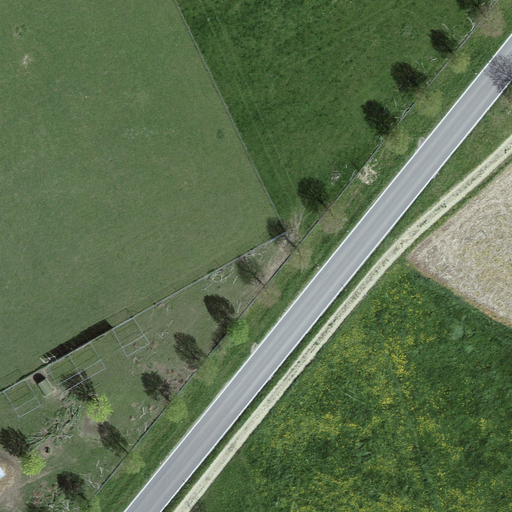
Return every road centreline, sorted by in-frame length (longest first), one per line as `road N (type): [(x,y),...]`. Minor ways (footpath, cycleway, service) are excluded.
road 1 (secondary): [(511,57),(141,511)]
road 2 (track): [(182,511),(388,257),(511,140)]
